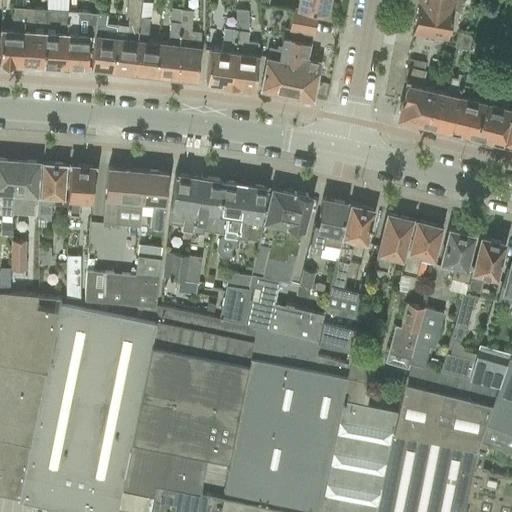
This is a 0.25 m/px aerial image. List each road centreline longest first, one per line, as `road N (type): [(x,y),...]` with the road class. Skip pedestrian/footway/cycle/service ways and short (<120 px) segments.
road 1 (residential): [(0,112),(166,125),(342,152)]
road 2 (residential): [(342,152),(511,195)]
road 3 (residential): [(342,152),(370,0)]
